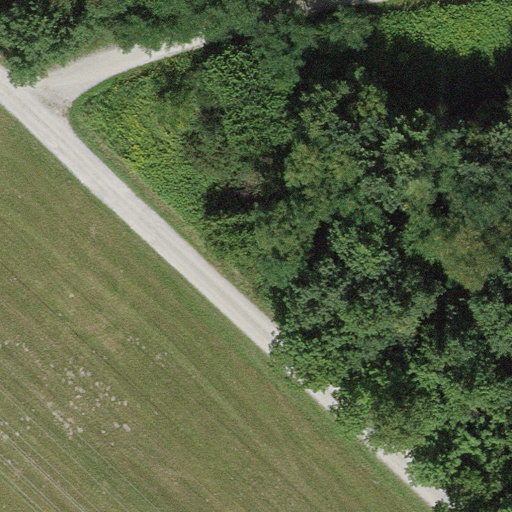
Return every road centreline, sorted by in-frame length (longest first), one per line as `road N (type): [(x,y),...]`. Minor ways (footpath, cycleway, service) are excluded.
road 1 (track): [(0,81),(467,511)]
road 2 (track): [(367,0),(193,31),(70,78),(30,110)]
